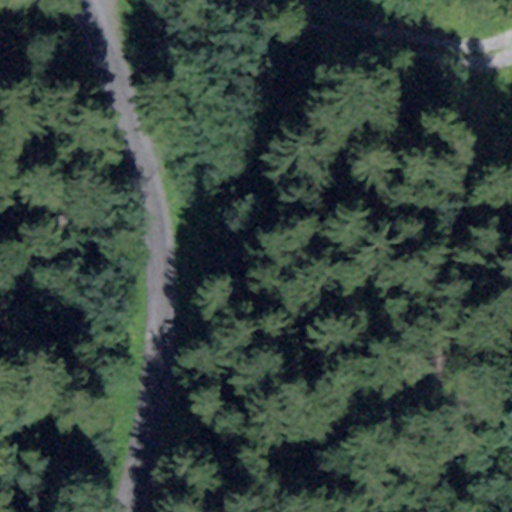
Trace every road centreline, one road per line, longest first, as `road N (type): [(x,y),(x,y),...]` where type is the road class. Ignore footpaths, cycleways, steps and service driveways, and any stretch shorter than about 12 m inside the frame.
road 1 (unclassified): [(84,0),(161,230),(161,382),(130,511)]
road 2 (track): [(511,51),(486,55),(388,41),(272,0)]
